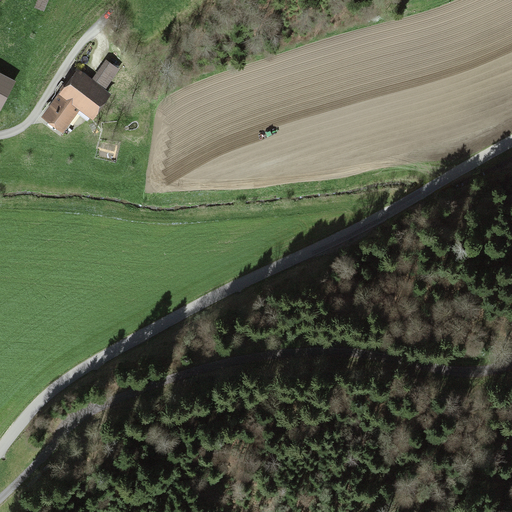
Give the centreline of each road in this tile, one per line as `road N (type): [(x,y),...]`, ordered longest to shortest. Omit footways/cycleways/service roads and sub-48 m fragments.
road 1 (unclassified): [(0,450),(74,372),(511,140)]
road 2 (unclassified): [(0,499),(79,415),(197,368),(318,347),(455,366),(511,357)]
